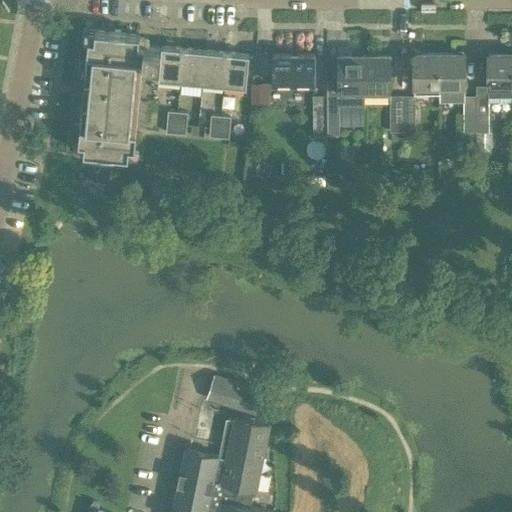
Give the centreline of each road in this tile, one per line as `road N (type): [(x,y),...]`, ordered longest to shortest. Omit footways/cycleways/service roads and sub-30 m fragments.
road 1 (residential): [(0,187),(36,0)]
road 2 (unclassified): [(193,364),(161,511)]
